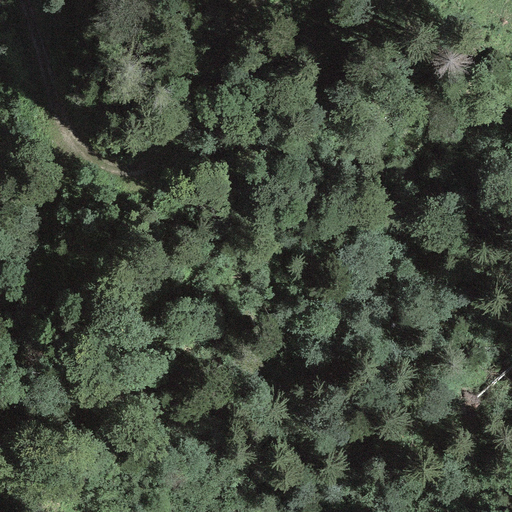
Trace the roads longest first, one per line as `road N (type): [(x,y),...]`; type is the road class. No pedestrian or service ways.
road 1 (track): [(21,0),(63,132),(92,159),(151,164),(212,55),(261,0)]
road 2 (track): [(0,465),(41,291),(63,132)]
